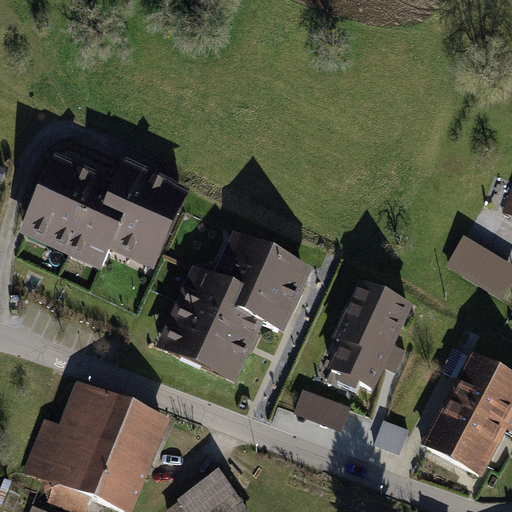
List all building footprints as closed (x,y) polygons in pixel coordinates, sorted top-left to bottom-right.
[(113,247),(137,195),(118,186),(114,193),(60,167),(30,230),(105,265),(113,247)] [(137,195),(113,247),(126,253),(128,249),(154,261),(183,199),(125,172),(118,186),(137,195)] [(511,288),(511,269),(467,242),(450,269),(503,302),(511,288)] [(230,243),(213,281),(275,309),(266,328),(281,335),(307,277),(230,243)] [(266,328),(275,309),(213,281),(205,278),(171,352),(235,380),(259,326),(266,328)] [(416,313),(362,289),(337,346),(343,348),(330,377),(378,398),(416,313)] [(511,381),(473,362),(469,370),(451,404),(508,434),(511,435),(511,381)] [(46,424),(25,473),(118,511),(134,511),(169,430),(78,392),(62,431),(46,424)] [(352,412),(305,394),(296,418),(343,436),(352,412)] [(508,434),(451,404),(429,445),(425,454),(482,484),(508,434)] [(411,433),(386,424),(377,449),(402,458),(411,433)] [(168,511),(249,511),(223,475),(168,511)]
